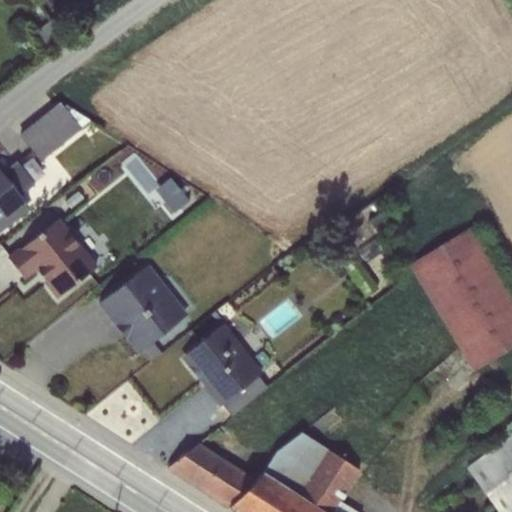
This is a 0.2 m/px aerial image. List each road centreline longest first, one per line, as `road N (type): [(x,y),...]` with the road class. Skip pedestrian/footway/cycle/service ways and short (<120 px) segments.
road 1 (secondary): [(167,511),(0,406)]
road 2 (unclassified): [(0,114),(145,0)]
